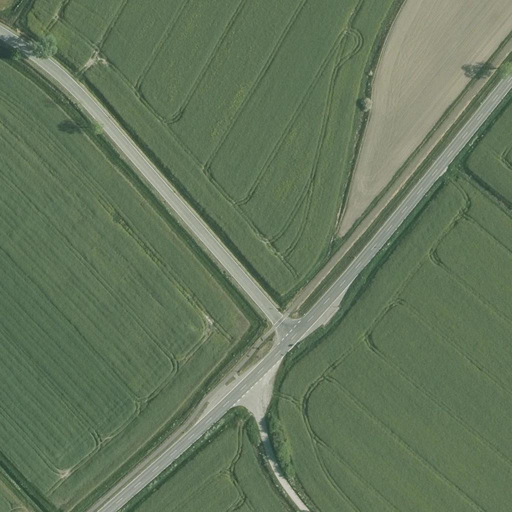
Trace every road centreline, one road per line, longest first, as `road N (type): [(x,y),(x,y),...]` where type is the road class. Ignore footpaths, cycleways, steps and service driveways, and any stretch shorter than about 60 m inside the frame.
road 1 (tertiary): [(0,33),(94,109),(293,337)]
road 2 (secondary): [(293,337),(511,77)]
road 3 (secondary): [(109,511),(257,374)]
road 4 (unclassified): [(305,511),(265,446),(257,374)]
